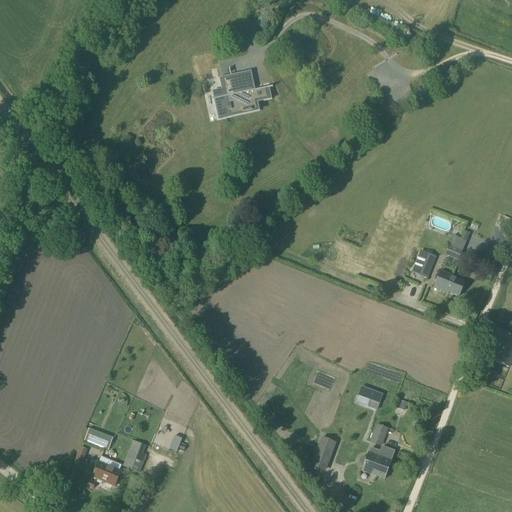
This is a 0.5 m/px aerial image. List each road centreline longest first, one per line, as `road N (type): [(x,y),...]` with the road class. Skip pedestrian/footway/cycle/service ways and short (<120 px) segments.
road 1 (track): [(408,511),(511,247)]
road 2 (unknown): [(260,53),(305,14),(375,46),(402,72),(482,51)]
